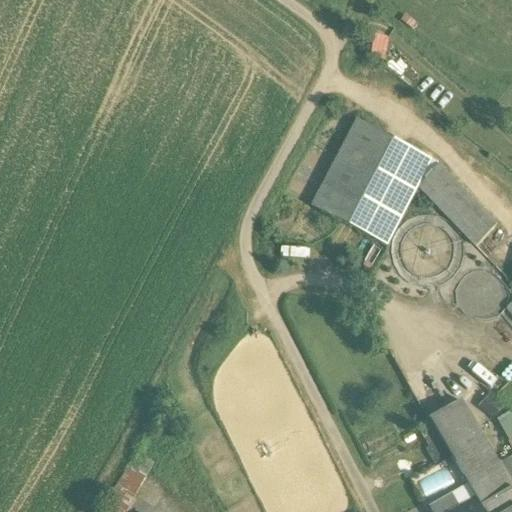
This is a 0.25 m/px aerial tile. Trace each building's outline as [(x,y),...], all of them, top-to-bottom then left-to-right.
[(438,165),(356,122),(311,208),(387,248),(418,189),(435,171),(438,165)] [(497,227),(435,171),(418,189),(476,249),(497,227)] [(509,443),(496,420),(505,414),(494,396),(469,410),(493,452),(509,443)] [(511,491),(460,402),(430,420),(430,421),(442,442),(452,459),(477,503),(482,511),(501,511),(511,506),(511,494),(511,492),(511,491)] [(511,440),(511,417),(508,415),(497,421),(509,442),(511,440)] [(442,442),(430,421),(418,427),(430,449),(442,442)] [(442,442),(430,449),(436,468),(452,459),(442,442)] [(153,465),(136,456),(128,469),(146,480),(152,469),(151,469),(153,465)] [(511,458),(501,464),(511,483),(511,458)] [(116,487),(104,508),(101,511),(127,511),(146,480),(128,469),(117,488),(116,487)] [(461,511),(452,496),(425,511),(461,511)] [(461,511),(482,511),(477,503),(461,511)]
